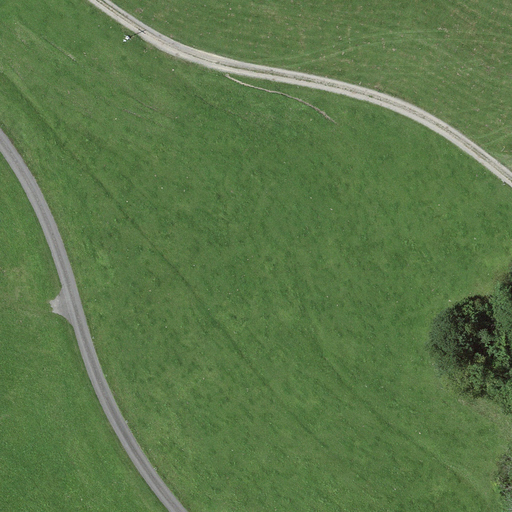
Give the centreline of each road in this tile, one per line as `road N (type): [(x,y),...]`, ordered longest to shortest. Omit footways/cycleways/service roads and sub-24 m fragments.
road 1 (track): [(511,180),(414,114),(351,92),(204,62),(102,0)]
road 2 (unclassified): [(182,511),(113,407),(48,218),(0,137)]
